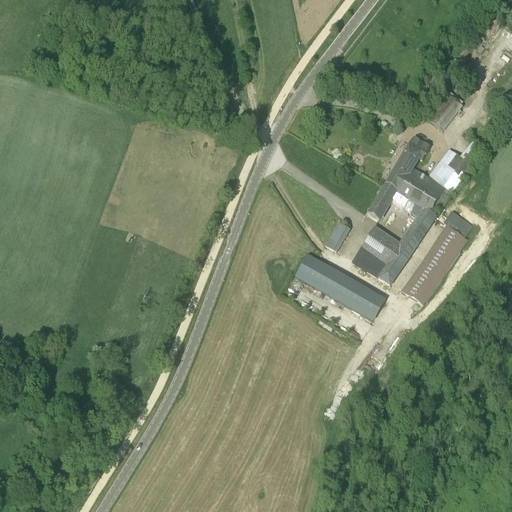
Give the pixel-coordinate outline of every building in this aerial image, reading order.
[(227,116),(235,113),(226,93),(219,96),(227,116)] [(428,123),(432,127),(439,119),(434,115),(428,123)] [(398,196),(414,172),(419,162),(421,163),(430,150),(413,140),(385,186),(397,193),(397,195),(398,196)] [(460,159),(473,170),(487,153),(473,143),(460,159)] [(428,177),(452,196),(453,196),(473,170),(460,159),(449,151),(428,177)] [(398,196),(399,196),(405,200),(413,205),(423,212),(426,208),(437,216),(444,207),(452,196),(428,177),(427,179),(414,172),(398,196)] [(405,200),(399,196),(398,196),(397,195),(397,193),(385,186),(367,217),(380,224),(392,203),(394,204),(400,208),(405,200)] [(423,212),(413,205),(408,213),(417,219),(399,246),(401,247),(386,269),(378,280),(400,295),(445,228),(464,240),(473,227),(444,207),(437,216),(426,208),(423,212)] [(326,246),(338,254),(352,231),(340,224),(326,246)] [(374,231),(360,253),(386,269),(401,247),(399,246),(374,231)] [(386,269),(360,253),(352,267),(377,282),(378,280),(386,269)] [(373,324),(385,302),(308,257),(295,279),(373,324)]
